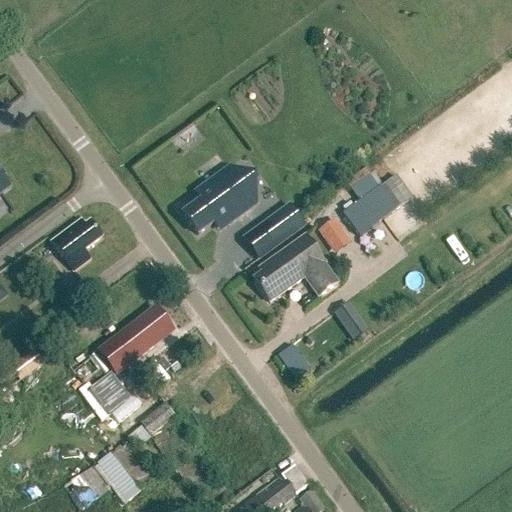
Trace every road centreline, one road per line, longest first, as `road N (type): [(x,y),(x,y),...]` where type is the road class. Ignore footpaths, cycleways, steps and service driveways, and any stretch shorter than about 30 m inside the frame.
road 1 (unclassified): [(349,511),(105,182)]
road 2 (unclassified): [(105,182),(0,39)]
road 3 (residential): [(0,259),(105,182)]
